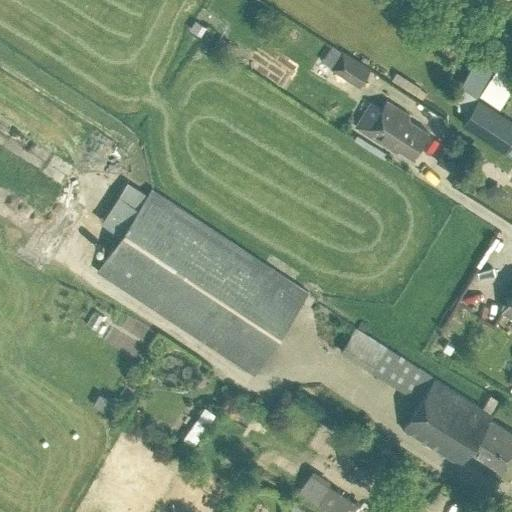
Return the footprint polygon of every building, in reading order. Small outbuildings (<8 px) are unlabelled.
[(196,18),(191,27),(200,33),(206,25),(196,18)] [(228,52),(235,41),(223,34),(216,45),(228,52)] [(361,85),(372,69),(343,49),(332,66),(361,85)] [(288,65),(297,70),(305,57),(296,51),(288,65)] [(467,100),(475,86),(467,81),(459,94),(467,100)] [(511,140),(511,115),(478,93),(461,121),(506,150),(511,140)] [(383,102),(373,95),(355,123),(366,130),(364,132),(388,146),(390,142),(411,155),(426,130),(406,117),(409,114),(385,99),(383,102)] [(456,169),(468,152),(450,140),(438,158),(456,169)] [(45,172),(44,188),(70,189),(70,173),(45,172)] [(253,371),(308,289),(151,185),(96,268),(253,371)] [(92,189),(89,201),(106,205),(109,194),(92,189)] [(85,240),(105,213),(88,202),(69,229),(85,240)] [(511,291),(501,309),(511,315),(511,291)] [(322,337),(415,397),(431,372),(338,312),(322,337)] [(67,332),(68,317),(57,316),(56,331),(67,332)] [(502,469),(511,452),(511,428),(490,415),(493,411),(434,374),(403,426),(460,462),(468,448),(502,469)] [(192,441),(214,408),(204,401),(181,434),(192,441)] [(160,449),(183,416),(170,407),(148,441),(160,449)] [(374,437),(439,476),(450,457),(385,419),(374,437)] [(365,505),(310,470),(298,490),(315,500),(311,507),(318,511),(330,511),(333,508),(339,511),(381,511),(382,511),(382,510),(367,501),(365,505)] [(382,511),(381,511),(415,511),(386,493),(383,499),(388,502),(382,511)]
